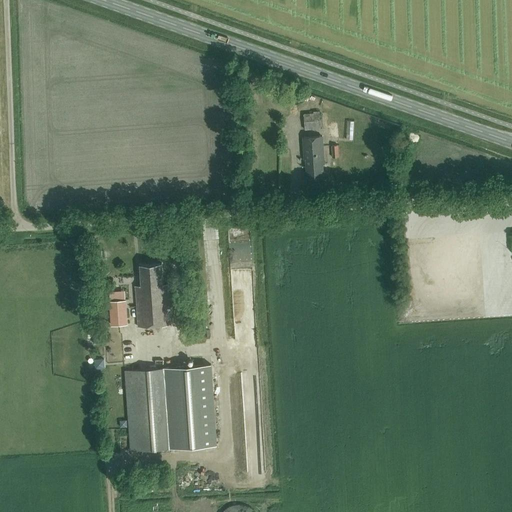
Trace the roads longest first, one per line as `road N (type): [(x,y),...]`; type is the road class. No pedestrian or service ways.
road 1 (unclassified): [(15,228),(511,194)]
road 2 (secondary): [(511,143),(100,0)]
road 3 (unclassified): [(15,228),(5,0)]
